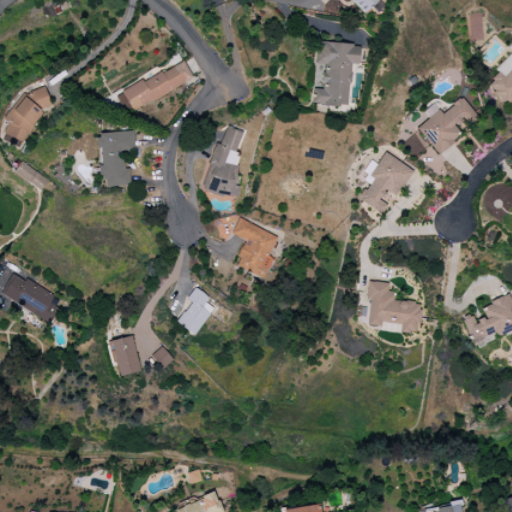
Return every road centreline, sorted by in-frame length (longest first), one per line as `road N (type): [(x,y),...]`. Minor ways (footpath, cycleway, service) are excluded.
road 1 (residential): [(0,0),(176,21),(210,67),(210,91),(172,141),(169,180),(201,235)]
road 2 (residential): [(436,230),(451,232),(477,178),(511,148)]
